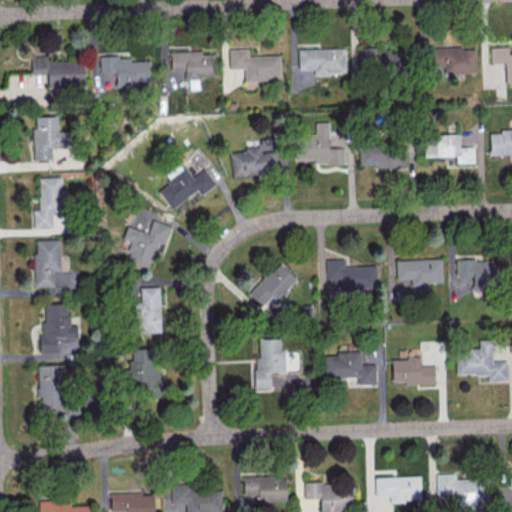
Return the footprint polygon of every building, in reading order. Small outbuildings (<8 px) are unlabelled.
[(430,47),(430,66),(444,66),(444,73),(475,72),(474,46),(430,47)] [(229,68),(244,68),(244,80),(280,80),(279,54),(248,55),(248,47),(228,48),(229,68)] [(345,73),(344,47),(298,48),(298,69),(313,68),(313,73),(345,73)] [(359,70),(404,69),(404,47),(359,48),(359,70)] [(213,53),(201,53),(201,50),(170,51),(170,70),(184,70),(184,78),(214,77),(213,53)] [(99,56),(100,72),(115,71),(116,85),(150,84),(149,59),(129,60),(129,55),(99,56)] [(30,74),(48,73),(48,88),(84,87),(84,59),(30,59),(30,74)] [(33,159),(52,158),(51,145),(71,145),(70,130),(57,130),(57,115),(35,115),(35,127),(32,127),(33,159)] [(343,163),(343,147),(329,147),(328,121),(315,121),(315,133),(306,134),(306,141),(292,141),(293,160),(314,159),(314,164),(343,163)] [(424,157),(455,155),(455,163),(474,162),(473,145),(459,146),(459,133),(423,134),(424,157)] [(358,166),(405,166),(405,144),(359,143),(358,166)] [(232,176),(277,170),(274,150),(260,152),(260,146),(228,151),(232,176)] [(192,177),(185,167),(156,189),(171,208),(196,189),(200,194),(215,183),(204,168),(192,177)] [(33,228),(52,227),(52,213),(62,213),(61,176),(38,176),(39,209),(32,209),(33,228)] [(170,226),(152,219),(148,232),(126,225),(122,238),(131,241),(124,262),(148,270),(157,241),(164,244),(170,226)] [(34,286),(53,286),(53,290),(77,290),(77,270),(59,270),(59,239),(35,239),(36,253),(33,253),(34,286)] [(343,265),(343,258),(325,259),(326,279),(340,278),(340,292),(376,291),(376,264),(343,265)] [(441,258),(395,259),(396,279),(410,279),(410,284),(442,283),(441,258)] [(456,276),(471,275),(472,290),(499,289),(498,259),(456,260),(456,276)] [(249,296),(270,311),(297,277),(277,261),(249,296)] [(159,285),(140,286),(140,301),(135,302),(135,332),(160,332),(159,285)] [(40,351),(66,351),(76,351),(76,324),(68,325),(67,303),(44,304),(44,322),(39,322),(40,351)] [(283,371),(282,338),(258,339),(258,358),(254,358),(255,388),(270,388),(269,371),(283,371)] [(456,374),(487,373),(488,380),(506,380),(506,361),(491,361),(491,339),(478,340),(479,349),(455,350),(456,374)] [(145,381),(145,395),(159,395),(158,347),(130,348),(130,369),(122,369),(122,382),(145,381)] [(359,351),(336,351),(336,355),(324,355),(324,376),(356,376),(356,384),(375,383),(375,364),(360,364),(359,351)] [(433,365),(420,365),(420,357),(391,358),(392,384),(434,383),(433,365)] [(36,365),(38,396),(41,396),(41,411),(63,410),(61,364),(36,365)] [(436,493),(452,493),(452,511),(483,511),(483,479),(454,479),(454,473),(436,473),(436,493)] [(389,501),(420,500),(420,475),(374,476),(374,496),(389,495),(389,501)] [(257,495),(257,501),(285,501),(285,476),(242,477),(242,495),(257,495)] [(319,511),(337,511),(352,511),(351,482),(303,483),(303,498),(320,497),(319,511)] [(185,511),(215,511),(222,511),(221,489),(192,491),(191,483),(170,484),(171,503),(185,503),(185,511)] [(153,511),(153,492),(109,493),(110,510),(125,510),(124,511),(153,511)] [(38,501),(38,511),(87,511),(88,504),(69,505),(69,499),(38,501)]
